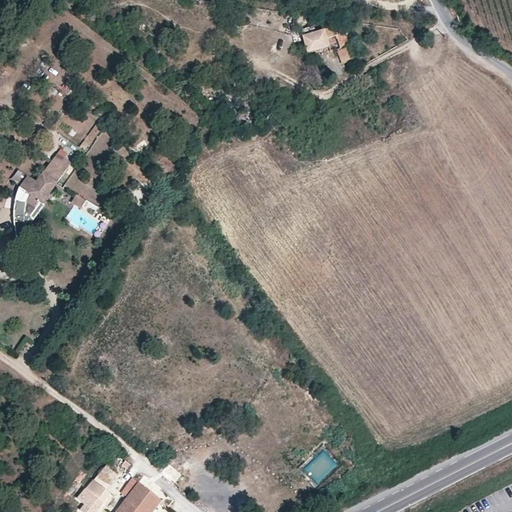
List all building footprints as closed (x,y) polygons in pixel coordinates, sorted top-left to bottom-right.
[(345,26),(335,26),(315,32),(313,26),(302,29),(304,36),(303,36),(308,53),(330,46),(332,52),(338,50),(343,64),(352,59),(347,46),(350,45),(345,26)] [(332,52),(330,46),(308,53),(309,58),(332,52)] [(57,155),(44,172),(58,182),(71,165),(57,155)] [(37,181),(19,206),(25,210),(21,216),(27,221),(40,204),(42,205),(58,182),(44,172),(37,181)] [(15,221),(27,221),(21,216),(25,210),(19,206),(37,181),(29,176),(21,187),(16,200),(15,213),(15,221)] [(71,201),(81,207),(86,199),(76,193),(71,201)] [(42,205),(40,204),(27,221),(15,221),(18,240),(44,206),(42,205)] [(120,471),(125,475),(131,465),(127,462),(120,471)] [(119,476),(106,466),(78,497),(85,503),(80,509),(83,511),(96,511),(112,494),(107,490),(119,476)] [(116,511),(151,511),(161,500),(133,479),(123,492),(129,496),(116,511)] [(205,503),(218,510),(221,504),(208,496),(205,503)]
